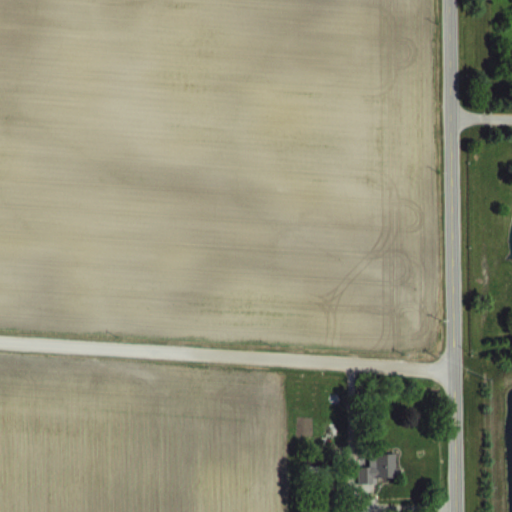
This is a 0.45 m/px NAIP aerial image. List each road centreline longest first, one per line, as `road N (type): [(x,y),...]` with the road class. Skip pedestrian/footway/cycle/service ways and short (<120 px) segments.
road 1 (secondary): [(453,511),(447,0)]
road 2 (tertiary): [(0,339),(451,368)]
